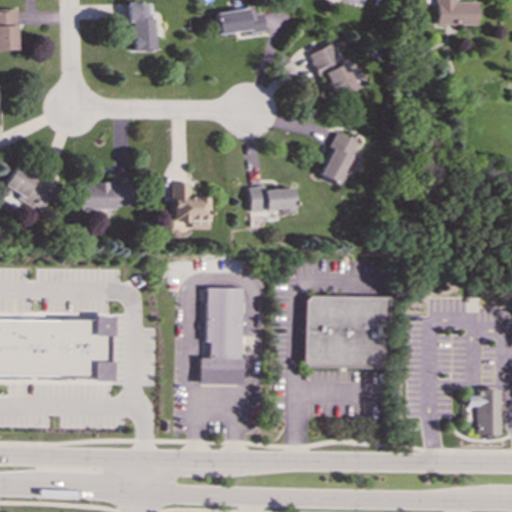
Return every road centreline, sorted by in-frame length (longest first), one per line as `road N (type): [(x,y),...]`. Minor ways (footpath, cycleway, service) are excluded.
road 1 (primary): [(511,464),(305,463)]
road 2 (primary): [(291,497),(491,500)]
road 3 (residential): [(70,110),(247,111)]
road 4 (primary): [(139,494),(291,497)]
road 5 (primary): [(139,458),(0,454)]
